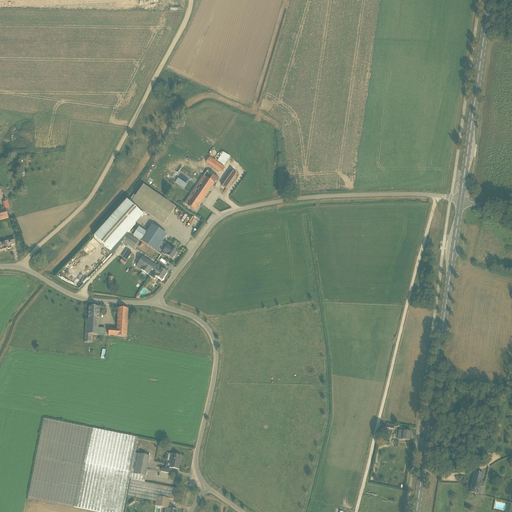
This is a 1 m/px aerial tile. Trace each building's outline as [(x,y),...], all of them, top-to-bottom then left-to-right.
[(206,163),(221,173),(225,167),(210,157),(206,163)] [(194,175),(200,166),(192,162),(187,170),(194,175)] [(184,187),(192,175),(175,163),(170,171),(181,178),(178,183),(184,187)] [(187,206),(195,212),(214,183),(204,176),(188,198),(191,200),(187,206)] [(226,178),(221,185),(227,189),(232,182),(226,178)] [(143,185),(135,198),(168,219),(176,207),(143,185)] [(168,219),(135,198),(132,203),(164,225),(168,219)] [(109,221),(128,233),(143,215),(127,201),(109,221)] [(128,233),(109,221),(94,237),(111,252),(128,233)] [(139,228),(138,228),(133,236),(156,251),(162,242),(167,236),(152,225),(146,233),(139,228)] [(133,249),(135,247),(139,241),(128,234),(123,241),(133,249)] [(8,241),(0,242),(0,249),(0,251),(14,249),(12,242),(15,241),(14,237),(7,239),(8,241)] [(175,250),(168,246),(162,242),(156,251),(156,252),(161,256),(165,258),(167,256),(172,260),(177,253),(174,251),(175,250)] [(127,250),(122,258),(128,261),(133,253),(127,250)] [(141,271),(150,277),(152,273),(150,272),(154,265),(142,257),(135,268),(141,271)] [(156,277),(160,280),(162,281),(164,278),(165,277),(165,276),(167,273),(164,271),(166,268),(159,264),(157,267),(154,265),(150,272),(152,273),(150,277),(154,280),(156,277)] [(86,322),(85,334),(91,335),(105,336),(105,329),(98,329),(99,311),(104,311),(105,308),(89,307),(88,322),(86,322)] [(118,308),(117,330),(109,329),(108,336),(127,337),(128,309),(118,308)] [(146,476),(149,456),(135,454),(138,438),(44,419),(28,498),(58,504),(101,511),(123,511),(130,479),(145,482),(145,481),(146,476)] [(397,440),(401,440),(410,441),(411,433),(398,431),(397,440)] [(466,457),(467,462),(467,463),(479,460),(478,454),(466,457)] [(162,468),(161,472),(169,473),(170,468),(178,469),(179,465),(178,465),(180,456),(172,455),(171,462),(169,462),(167,469),(162,468)] [(474,473),(469,493),(479,495),(482,487),(484,487),(485,483),(483,482),(484,475),(474,473)] [(170,499),(172,488),(159,485),(131,480),(127,496),(156,501),(157,496),(170,499)] [(168,509),(170,499),(157,496),(156,501),(155,506),(168,509)]
